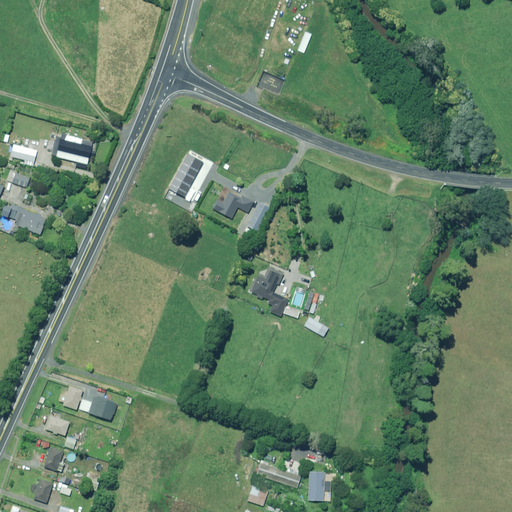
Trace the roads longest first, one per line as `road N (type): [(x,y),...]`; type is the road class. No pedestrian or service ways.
road 1 (primary): [(0,444),(168,74)]
road 2 (unclassified): [(511,183),(369,159),(168,74)]
